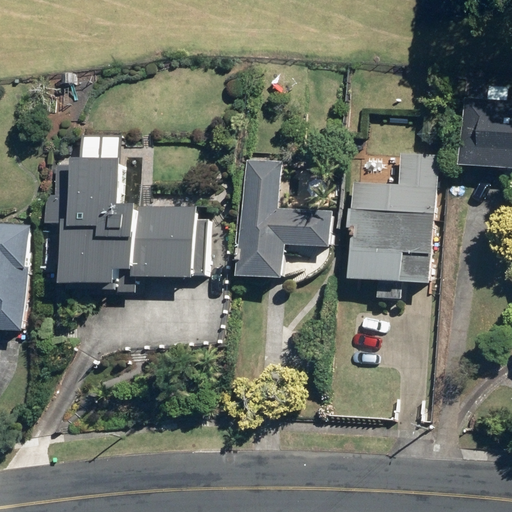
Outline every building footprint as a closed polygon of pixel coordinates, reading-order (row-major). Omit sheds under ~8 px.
[(511,173),(511,106),(459,105),(456,171),(511,173)] [(434,160),(397,159),(396,173),(391,173),(390,194),(369,193),(368,214),(344,213),(343,234),(349,235),(347,285),(428,289),(434,160)] [(280,164),(242,162),(236,280),(285,282),(287,250),(332,252),(334,214),(278,212),(280,164)] [(217,210),(185,208),(186,179),(156,178),(151,272),(181,274),(181,280),(214,281),(217,210)] [(124,221),(85,219),(84,242),(80,242),(81,218),(41,216),(37,296),(81,298),(81,303),(120,305),(124,221)] [(32,227),(0,225),(0,332),(28,334),(32,227)] [(79,342),(75,318),(40,324),(44,348),(79,342)]
